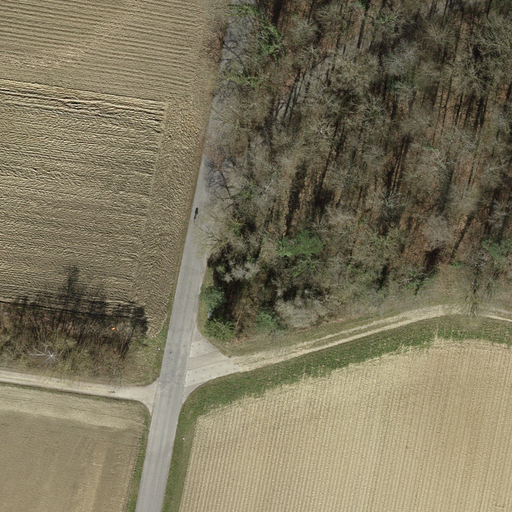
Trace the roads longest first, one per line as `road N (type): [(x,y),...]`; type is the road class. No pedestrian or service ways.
road 1 (track): [(511,316),(475,307),(427,311),(140,393),(0,373)]
road 2 (unclassified): [(151,511),(247,0)]
road 3 (track): [(450,0),(340,51),(272,126),(192,279)]
